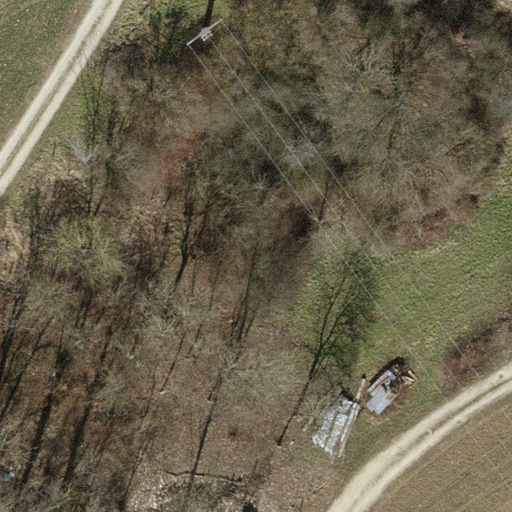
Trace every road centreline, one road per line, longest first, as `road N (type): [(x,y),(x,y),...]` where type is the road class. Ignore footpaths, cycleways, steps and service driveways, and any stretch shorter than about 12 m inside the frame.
road 1 (track): [(345,511),(413,443),(511,379)]
road 2 (track): [(112,0),(0,178)]
